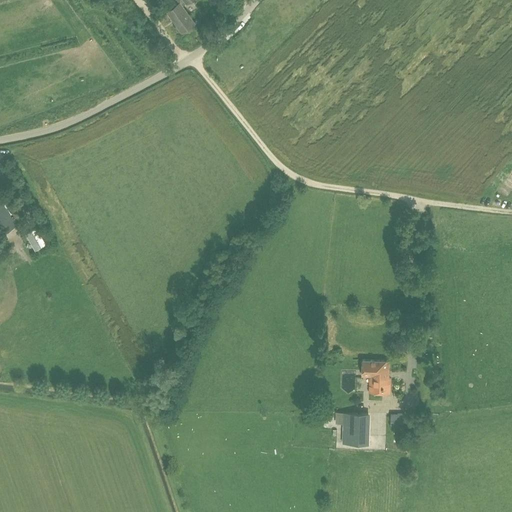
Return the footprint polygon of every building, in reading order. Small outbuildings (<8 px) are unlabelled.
[(178,0),(180,2),(167,11),(182,32),(195,23),(182,5),(186,2),(187,3),(190,0),(178,0)] [(0,236),(18,225),(0,198),(0,236)] [(31,243),(35,250),(46,244),(37,227),(31,230),(37,240),(31,243)] [(391,378),(389,378),(390,361),(363,360),(362,376),(370,376),(369,392),(390,393),(391,378)] [(338,412),(337,424),(343,424),(342,443),(370,444),(371,413),(343,412),(338,412)] [(404,414),(391,413),(391,427),(403,427),(404,414)]
